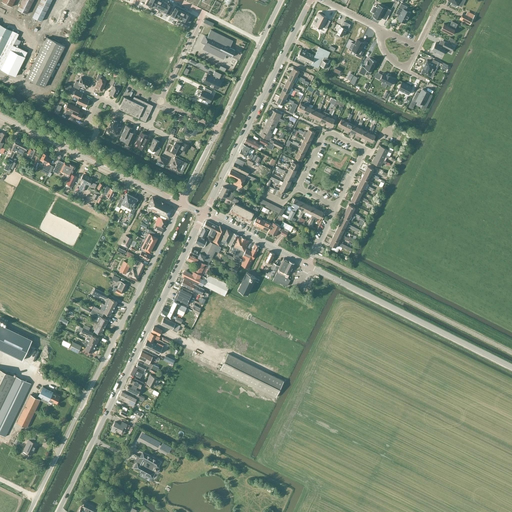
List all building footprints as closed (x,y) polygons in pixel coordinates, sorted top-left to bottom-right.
[(161,0),(156,0),(153,8),(154,7),(158,9),(162,0),(161,0)] [(162,0),(158,9),(162,12),(167,3),(162,0)] [(167,3),(162,12),(166,13),(165,15),(167,16),(168,14),(173,5),(167,3)] [(399,7),(396,13),(399,15),(397,19),(399,20),(400,21),(405,23),(407,18),(407,17),(408,17),(407,17),(408,16),(410,12),(405,10),(407,7),(401,4),(399,7)] [(374,13),(373,15),(380,19),(381,18),(383,12),(388,15),(391,9),(384,6),(384,7),(378,5),(377,7),(374,13)] [(175,7),(171,16),(176,18),(181,10),(175,7)] [(181,10),(176,18),(179,20),(178,22),(180,23),(186,12),(181,10)] [(186,12),(180,23),(181,22),(188,26),(191,20),(189,18),(191,15),(186,12)] [(326,19),(327,17),(318,13),(313,24),(322,28),(323,27),(326,28),(330,21),(326,19)] [(463,13),(460,19),(470,24),(473,18),(463,13)] [(342,36),(344,32),(345,33),(347,29),(350,24),(343,21),(341,26),(340,26),(337,33),(336,35),(339,37),(340,35),(342,36)] [(449,26),(444,24),(441,29),(452,35),(457,24),(452,21),(449,26)] [(19,34),(0,24),(0,68),(15,76),(25,57),(27,51),(18,47),(21,41),(16,39),(19,34)] [(204,35),(201,42),(205,44),(203,47),(204,48),(225,58),(226,55),(229,56),(231,57),(235,50),(233,49),(230,48),(233,41),(213,31),(211,30),(207,37),(204,35),(205,35),(204,35)] [(54,69),(65,46),(47,37),(27,78),(45,87),(50,76),(52,77),(56,69),(54,69)] [(351,43),(349,48),(352,50),(350,53),(354,55),(355,55),(360,57),(363,52),(360,50),(364,43),(357,39),(354,44),(351,43)] [(442,46),(435,42),(432,50),(441,55),(445,47),(451,50),(453,46),(444,41),(442,46)] [(301,49),(297,56),(311,63),(311,64),(318,67),(320,64),(320,65),(326,68),(329,69),(333,61),(329,59),(327,58),(330,53),(326,51),(327,50),(326,50),(319,47),(315,56),(301,49)] [(376,61),(370,58),(368,61),(367,61),(365,64),(366,65),(364,68),(362,66),(358,72),(364,75),(365,74),(369,76),(376,61)] [(431,62),(427,60),(421,72),(432,77),(439,62),(433,59),(431,62)] [(296,76),(299,70),(293,67),(290,73),(296,76)] [(221,74),(215,71),(213,74),(215,75),(214,77),(210,75),(206,83),(218,89),(222,81),(219,79),(221,74)] [(299,78),(299,77),(296,76),(290,73),(287,79),(294,82),(295,79),(298,80),(298,79),(299,78)] [(390,85),(394,78),(390,76),(391,76),(387,74),(387,75),(383,73),(379,80),(390,85)] [(102,75),(98,74),(96,79),(99,81),(96,87),(102,90),(106,81),(100,78),(102,75)] [(76,80),(73,86),(79,89),(80,86),(86,88),(90,81),(81,77),(79,82),(76,80)] [(113,85),(109,94),(116,97),(120,88),(119,88),(121,86),(121,84),(120,82),(119,81),(113,79),(110,84),(113,85)] [(287,79),(285,84),(291,87),(294,82),(287,79)] [(408,94),(412,87),(402,82),(398,89),(408,94)] [(293,89),(291,88),(291,87),(285,84),(282,90),(288,93),(292,95),(293,92),(294,91),(292,90),(293,89)] [(89,99),(81,96),(82,93),(76,90),(70,87),(68,86),(66,85),(64,90),(73,95),(79,98),(77,102),(86,106),(89,99)] [(199,97),(209,102),(213,95),(210,94),(212,91),(205,87),(203,91),(202,90),(199,97)] [(429,93),(422,89),(420,94),(416,92),(412,100),(416,102),(416,101),(423,104),(429,93)] [(282,90),(279,96),(285,99),(288,93),(282,90)] [(276,102),(282,105),(285,99),(279,96),(276,102)] [(134,97),(132,100),(124,97),(119,108),(138,117),(138,118),(145,121),(153,106),(134,97)] [(307,103),(309,104),(310,101),(307,100),(306,102),(305,102),(304,104),(300,102),(297,109),(303,112),(306,105),(307,103)] [(80,109),(76,107),(68,103),(65,108),(67,109),(65,113),(65,114),(66,115),(75,120),(76,117),(80,119),(82,113),(78,111),(80,109)] [(308,114),(312,108),(309,107),(310,104),(309,104),(307,103),(306,105),(303,112),(308,114)] [(314,117),(318,109),(320,109),(321,106),(319,105),(317,108),(316,108),(315,110),(312,108),(308,114),(314,117)] [(320,120),(323,113),(320,112),(321,110),(320,109),(318,109),(314,117),(320,120)] [(280,118),(281,114),(275,111),(272,110),(269,116),(278,121),(283,123),(285,120),(280,118)] [(331,115),(333,112),(330,111),(329,114),(327,113),(326,115),(323,113),(320,120),(325,123),(329,114),(331,115)] [(331,125),(334,119),(331,118),(332,116),(331,115),(329,114),(325,123),(331,125)] [(278,121),(269,116),(266,122),(275,127),(278,121)] [(118,123),(116,123),(117,121),(112,119),(107,130),(117,135),(121,127),(117,125),(118,123)] [(338,125),(343,128),(346,122),(341,119),(338,125)] [(352,124),(350,123),(351,121),(350,120),(349,120),(348,120),(347,122),(346,122),(343,128),(349,131),(352,124)] [(182,130),(185,131),(183,134),(190,137),(192,133),(195,135),(199,128),(194,125),(193,126),(186,122),(182,130)] [(272,133),(275,127),(266,122),(263,129),(272,133)] [(349,131),(355,133),(358,127),(352,124),(349,131)] [(136,133),(131,131),(133,129),(126,125),(121,135),(128,138),(126,142),(130,144),(136,133)] [(355,133),(360,136),(363,130),(358,127),(355,133)] [(373,128),(371,127),(369,130),(368,129),(367,132),(363,130),(360,136),(366,139),(370,130),(371,131),(372,131),(373,128)] [(308,128),(306,134),(312,137),(315,131),(308,128)] [(269,139),(272,133),(263,129),(260,135),(269,139)] [(372,142),(375,135),(372,134),(373,131),(372,131),(371,131),(370,130),(366,139),(372,142)] [(149,140),(146,138),(147,135),(141,132),(136,142),(141,144),(139,148),(144,150),(149,140)] [(306,134),(303,140),(309,143),(312,137),(306,134)] [(259,144),(259,143),(247,137),(244,142),(257,149),(260,150),(262,146),(259,144)] [(154,154),(158,155),(161,148),(158,147),(158,146),(160,141),(153,138),(149,148),(155,151),(154,154)] [(14,158),(15,156),(22,142),(16,139),(13,144),(12,144),(10,149),(13,150),(10,155),(14,158)] [(283,145),(274,140),(274,141),(273,144),(272,144),(274,145),(281,149),(283,145)] [(306,148),(309,143),(303,140),(300,145),(306,148)] [(28,145),(22,142),(15,156),(18,157),(20,152),(24,153),(28,145)] [(186,151),(189,145),(183,142),(182,145),(176,142),(171,151),(179,155),(182,148),(186,151)] [(253,155),(252,154),(254,150),(251,148),(243,144),(239,152),(247,156),(249,157),(251,158),(253,155)] [(306,148),(300,145),(297,151),(304,154),(306,148)] [(31,161),(33,158),(37,150),(33,148),(30,146),(27,154),(26,154),(24,158),(31,161)] [(388,150),(380,146),(377,151),(385,156),(386,154),(388,151),(391,153),(393,149),(389,147),(388,150)] [(301,160),(304,154),(297,151),(295,157),(301,160)] [(374,157),(383,161),(383,160),(385,161),(387,157),(388,158),(389,156),(386,154),(385,156),(377,151),(374,157)] [(49,172),(53,166),(49,164),(51,159),(47,157),(48,155),(47,154),(45,153),(44,153),(43,153),(40,160),(43,161),(42,163),(45,164),(43,168),(42,171),(48,174),(49,172)] [(160,155),(157,161),(164,165),(167,159),(160,155)] [(183,161),(175,157),(170,167),(178,171),(183,161)] [(390,164),(385,161),(383,160),(383,161),(374,157),(372,162),(380,166),(382,162),(389,166),(390,164)] [(236,158),(234,163),(232,167),(247,175),(247,174),(250,169),(243,165),(244,162),(236,158)] [(70,176),(71,174),(75,166),(69,163),(69,164),(64,161),(64,162),(58,160),(53,171),(58,173),(60,171),(70,176)] [(293,161),(290,167),(296,170),(299,164),(296,163),(293,161)] [(372,172),(374,169),(367,166),(365,171),(373,175),(372,177),(375,178),(376,176),(374,174),(374,173),(372,172)] [(290,167),(287,173),(293,176),(296,170),(290,167)] [(231,170),(228,175),(236,179),(233,183),(241,187),(246,177),(231,170)] [(372,177),(373,175),(365,171),(362,177),(368,180),(370,177),(372,178),(372,177)] [(284,178),(290,181),(293,176),(287,173),(285,172),(284,173),(282,177),(284,178)] [(70,188),(76,177),(71,174),(70,176),(65,186),(70,188)] [(82,181),(78,189),(83,191),(85,187),(84,186),(86,183),(89,185),(92,186),(93,186),(95,187),(96,184),(94,183),(91,181),(92,179),(83,174),(80,180),(82,181)] [(247,175),(246,177),(250,179),(257,182),(259,180),(247,174),(247,175)] [(368,180),(362,177),(359,183),(365,186),(367,187),(367,188),(369,189),(370,187),(368,186),(369,185),(366,184),(368,180)] [(287,187),(290,181),(284,178),(282,182),(280,181),(280,182),(279,183),(281,184),(287,187)] [(367,187),(365,186),(359,183),(356,188),(363,191),(364,189),(366,190),(367,188),(367,187)] [(277,190),(274,195),(280,197),(283,192),(284,193),(287,187),(281,184),(278,190),(277,189),(277,190)] [(106,195),(109,197),(111,198),(115,191),(107,186),(103,194),(104,194),(106,195)] [(219,194),(230,200),(234,193),(230,191),(231,190),(223,186),(219,194)] [(356,188),(354,194),(360,197),(363,191),(356,188)] [(121,204),(120,207),(125,210),(125,209),(127,206),(132,196),(127,193),(121,203),(122,203),(121,204)] [(354,194),(353,195),(351,200),(357,203),(360,197),(354,194)] [(127,206),(125,209),(130,211),(131,209),(132,209),(137,199),(132,196),(127,206)] [(174,207),(152,197),(147,208),(152,210),(153,208),(157,210),(156,213),(168,219),(174,207)] [(253,207),(251,211),(247,209),(249,205),(247,204),(245,208),(237,204),(239,200),(234,198),(232,203),(234,204),(230,212),(250,222),(253,214),(255,215),(259,208),(256,207),(256,208),(253,207)] [(297,207),(300,201),(294,198),(294,199),(293,201),(291,204),(295,206),(293,211),(292,214),(291,213),(288,217),(282,214),(284,209),(281,208),(278,215),(291,220),(291,219),(292,219),(295,212),(298,207),(297,207)] [(297,207),(298,207),(303,210),(306,203),(300,201),(297,207)] [(308,213),(311,206),(306,203),(303,210),(302,212),(301,211),(300,214),(302,215),(303,213),(305,213),(306,211),(308,213)] [(349,204),(346,210),(352,213),(355,207),(349,204)] [(313,217),(317,209),(311,206),(308,213),(312,214),(311,216),(312,217),(313,217)] [(320,218),(323,212),(317,209),(313,217),(312,217),(311,220),(313,221),(315,218),(316,219),(317,217),(320,218)] [(353,215),(354,214),(352,213),(346,210),(343,216),(349,219),(351,216),(353,217),(354,215),(353,215)] [(167,221),(158,216),(156,222),(157,222),(156,225),(163,228),(167,221)] [(350,228),(352,226),(349,224),(350,223),(348,222),(349,219),(343,216),(340,221),(346,224),(348,225),(348,226),(348,227),(350,228)] [(271,224),(264,221),(261,219),(257,217),(257,218),(254,224),(268,231),(271,224)] [(205,223),(203,226),(210,230),(210,231),(208,234),(209,234),(212,236),(214,237),(212,241),(219,245),(221,240),(224,242),(228,244),(233,233),(231,231),(220,225),(219,227),(206,220),(205,223)] [(293,226),(283,221),(281,226),(273,222),(268,231),(277,235),(279,230),(281,231),(280,234),(286,236),(288,230),(291,231),(293,226)] [(348,225),(346,224),(340,221),(337,227),(344,230),(345,227),(347,228),(348,227),(348,226),(348,225)] [(203,227),(199,235),(207,239),(208,240),(209,239),(207,237),(209,234),(208,234),(210,231),(208,230),(203,227)] [(344,236),(344,234),(342,233),(344,230),(337,227),(335,233),(343,237),(342,238),(345,239),(346,237),(344,236)] [(147,233),(143,239),(153,245),(157,238),(153,236),(154,233),(148,230),(147,233)] [(249,241),(234,233),(228,244),(237,248),(244,252),(246,249),(249,241)] [(338,241),(340,237),(342,238),(343,237),(335,233),(332,238),(338,241)] [(132,238),(126,235),(121,244),(127,247),(132,238)] [(199,235),(195,242),(202,246),(203,246),(200,252),(206,255),(209,256),(211,258),(218,245),(212,242),(208,240),(207,239),(199,235)] [(343,244),(338,241),(332,238),(329,244),(335,247),(337,244),(346,248),(345,250),(350,252),(352,248),(347,246),(343,244)] [(143,239),(140,246),(150,251),(153,245),(143,239)] [(249,250),(246,249),(244,252),(237,248),(233,256),(238,259),(240,255),(242,257),(246,258),(243,265),(248,268),(259,246),(254,244),(253,248),(252,248),(252,249),(250,248),(249,250)] [(192,248),(190,253),(201,258),(207,261),(209,256),(206,255),(200,252),(193,248),(192,248)] [(141,251),(139,255),(148,260),(150,256),(141,251)] [(269,251),(262,264),(265,265),(265,264),(269,265),(275,254),(269,251)] [(205,273),(207,269),(206,268),(207,265),(203,263),(204,260),(190,253),(186,260),(195,264),(192,270),(202,275),(206,276),(207,274),(205,273)] [(284,258),(272,280),(278,283),(279,282),(287,286),(288,284),(290,280),(290,279),(287,278),(294,263),(289,260),(288,261),(287,261),(287,260),(284,258)] [(124,260),(119,270),(126,273),(131,264),(124,260)] [(130,271),(128,277),(137,281),(146,264),(140,261),(136,269),(132,267),(130,271)] [(265,277),(271,280),(279,266),(274,263),(268,274),(266,273),(264,276),(265,277)] [(230,285),(207,274),(206,276),(202,275),(192,270),(191,273),(186,271),(186,270),(186,271),(185,271),(184,271),(184,272),(183,273),(183,274),(184,275),(183,276),(184,276),(224,295),(230,285)] [(246,272),(237,289),(247,294),(256,277),(246,272)] [(179,284),(199,294),(205,296),(206,294),(200,291),(202,288),(182,279),(179,284)] [(122,291),(124,292),(128,284),(120,281),(117,288),(114,287),(112,290),(121,294),(122,291)] [(193,293),(180,286),(178,291),(177,291),(176,293),(177,293),(174,298),(187,304),(193,293)] [(95,288),(93,292),(106,298),(108,294),(95,288)] [(108,297),(104,304),(114,309),(117,302),(108,297)] [(182,315),(186,307),(174,301),(170,309),(163,306),(161,311),(167,314),(167,315),(172,317),(175,312),(182,315)] [(105,309),(103,311),(103,312),(104,312),(110,315),(114,309),(104,304),(103,308),(105,309)] [(104,312),(103,312),(103,311),(99,309),(100,309),(94,306),(90,313),(100,318),(101,317),(102,317),(104,312)] [(108,320),(102,317),(101,317),(100,318),(97,316),(96,319),(97,320),(95,322),(97,323),(105,327),(108,320)] [(180,325),(176,323),(164,317),(161,324),(173,329),(177,331),(180,325)] [(101,334),(105,327),(97,323),(95,322),(93,327),(95,328),(94,330),(101,334)] [(0,349),(22,360),(32,340),(0,324),(0,349)] [(81,331),(88,335),(85,340),(96,345),(99,339),(92,335),(93,333),(89,331),(83,328),(80,326),(78,330),(81,331)] [(154,326),(151,331),(159,335),(162,329),(154,326)] [(154,339),(158,340),(159,338),(158,337),(150,333),(147,339),(153,342),(154,339)] [(94,349),(96,345),(85,340),(86,341),(85,341),(84,342),(84,343),(84,345),(85,346),(86,346),(85,349),(92,352),(93,352),(94,352),(95,350),(95,349),(94,349)] [(147,340),(143,348),(158,355),(163,346),(157,343),(156,345),(147,340)] [(82,346),(73,341),(69,348),(78,353),(82,346)] [(138,358),(144,362),(148,363),(149,362),(153,355),(142,349),(138,358)] [(276,397),(283,381),(228,353),(220,369),(276,397)] [(27,354),(22,365),(36,372),(42,361),(27,354)] [(149,362),(148,363),(144,362),(143,364),(138,362),(136,366),(144,370),(146,367),(150,370),(155,373),(158,367),(149,362)] [(136,376),(134,379),(142,383),(144,380),(140,378),(143,371),(139,369),(140,369),(134,366),(130,374),(136,376)] [(0,433),(5,436),(31,383),(16,376),(0,368),(0,433)] [(150,374),(146,382),(154,386),(158,378),(150,374)] [(137,395),(136,398),(143,401),(144,398),(138,394),(140,389),(139,389),(142,383),(131,378),(126,389),(137,395)] [(38,395),(38,396),(48,401),(52,392),(53,391),(53,392),(53,391),(43,386),(42,386),(43,387),(38,396),(38,395)] [(133,405),(136,398),(122,391),(119,396),(127,399),(125,402),(133,405)] [(52,392),(48,401),(52,403),(52,402),(57,404),(60,396),(52,392)] [(30,395),(17,422),(27,427),(40,399),(30,394),(30,395)] [(133,408),(131,414),(138,417),(141,412),(133,408)] [(114,422),(112,427),(111,430),(115,432),(116,429),(121,432),(124,426),(126,427),(127,424),(122,422),(120,425),(114,422)] [(35,438),(28,435),(26,438),(28,439),(23,450),(32,454),(34,449),(37,443),(34,442),(35,438)] [(171,447),(163,442),(160,448),(168,453),(171,447)] [(143,452),(134,468),(142,472),(140,476),(149,481),(151,477),(152,478),(161,461),(143,452)] [(81,506),(78,511),(93,511),(95,508),(84,502),(82,507),(81,506)]
